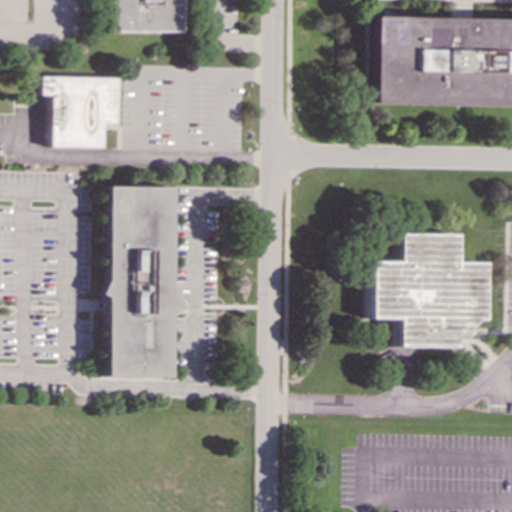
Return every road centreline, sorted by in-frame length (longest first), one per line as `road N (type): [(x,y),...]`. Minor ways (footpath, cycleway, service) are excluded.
road 1 (residential): [(271,156),(269,511)]
road 2 (residential): [(511,158),(271,156)]
road 3 (residential): [(271,156),(272,0)]
